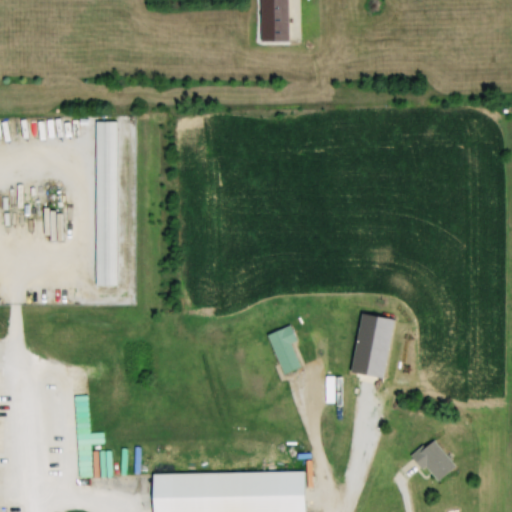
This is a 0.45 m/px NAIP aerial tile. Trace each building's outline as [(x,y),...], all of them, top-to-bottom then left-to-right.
[(289,41),(288,0),(261,0),(262,41),(289,41)] [(96,285),(117,285),(117,122),(96,122),(96,285)] [(268,334),(284,374),(301,367),(292,343),(297,341),(291,326),(268,334)] [(437,483),(457,467),(435,438),(415,453),(437,483)] [(152,511),(152,473),(304,471),(304,511),(152,511)]
